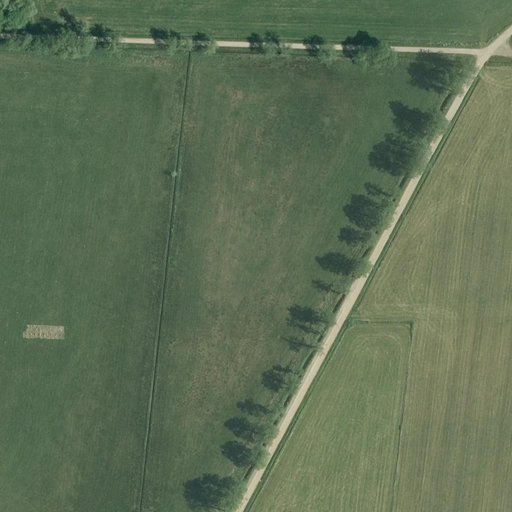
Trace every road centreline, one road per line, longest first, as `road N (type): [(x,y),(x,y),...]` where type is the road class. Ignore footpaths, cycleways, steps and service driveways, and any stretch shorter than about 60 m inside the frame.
road 1 (track): [(243,511),(483,53)]
road 2 (track): [(483,53),(0,36)]
